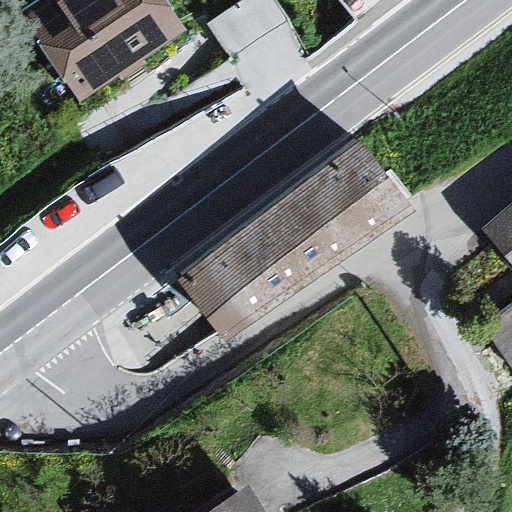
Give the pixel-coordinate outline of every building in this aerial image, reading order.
[(175,31),(156,0),(37,0),(20,10),(69,93),(175,31)] [(374,0),(339,0),(353,17),(374,0)] [(360,142),(181,281),(222,333),(409,203),(360,142)] [(511,194),(480,217),(511,262),(511,194)] [(267,511),(246,479),(195,511),(267,511)]
